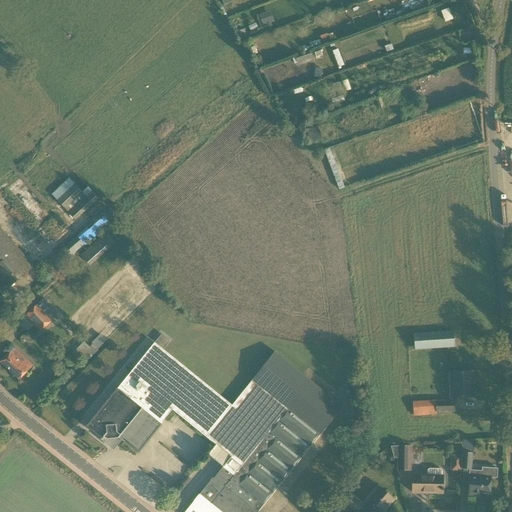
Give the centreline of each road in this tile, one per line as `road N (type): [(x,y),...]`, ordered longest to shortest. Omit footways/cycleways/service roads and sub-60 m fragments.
road 1 (unclassified): [(511,425),(488,61),(496,0)]
road 2 (tertiary): [(0,397),(140,511)]
